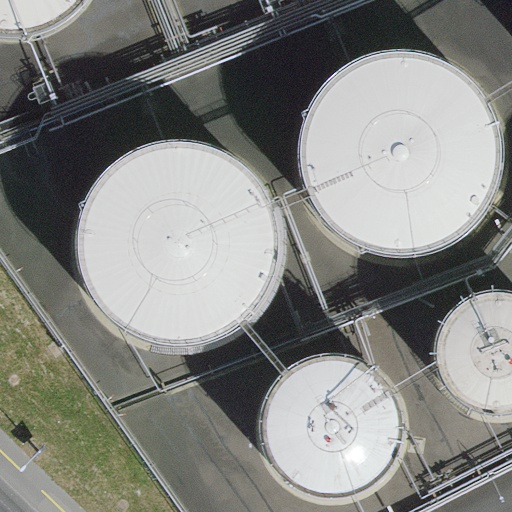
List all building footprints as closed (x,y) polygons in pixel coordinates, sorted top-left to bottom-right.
[(0,0),(0,39),(5,41),(33,41),(52,35),(74,22),(92,4),(93,0),(0,0)] [(478,88),(451,67),(423,57),(387,57),(358,67),(331,88),(314,113),(305,147),(310,184),(323,212),(342,232),(365,246),(398,254),(427,251),(454,241),(480,219),(497,191),(504,165),(503,138),(494,111),(478,88)] [(264,181),(241,163),(213,152),(186,150),(158,155),(133,168),(115,184),(100,206),(92,232),(90,254),(94,279),(103,299),(113,314),(128,329),(143,339),(165,347),(190,351),(217,347),(242,336),(265,318),(277,302),(287,281),(291,254),(289,230),(281,205),(264,181)] [(511,297),(510,297),(485,299),(463,311),(453,320),(444,338),(441,361),(445,381),(458,400),(474,412),(495,418),(511,417),(511,297)] [(368,365),(343,360),(317,365),(295,378),(280,398),(273,418),(273,445),(282,468),(297,486),(316,497),(339,502),(360,500),(379,492),(394,480),(407,461),(413,441),(412,416),(402,392),(388,377),(368,365)]
